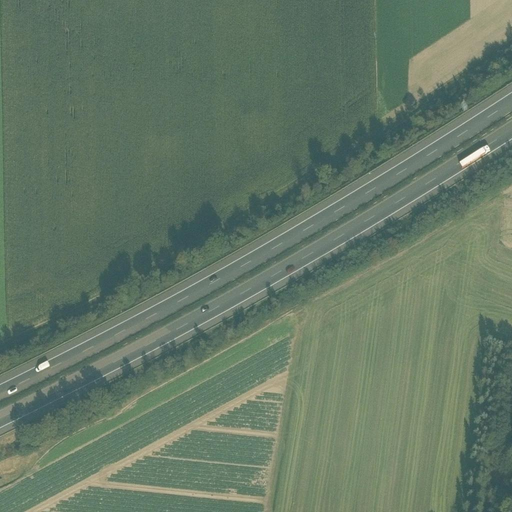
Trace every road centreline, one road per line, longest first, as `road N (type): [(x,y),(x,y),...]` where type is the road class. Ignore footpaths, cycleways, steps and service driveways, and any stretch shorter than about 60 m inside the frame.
road 1 (track): [(0,350),(257,215),(511,44)]
road 2 (motorway): [(511,107),(231,276),(0,398)]
road 3 (motorway): [(0,424),(249,292),(511,134)]
